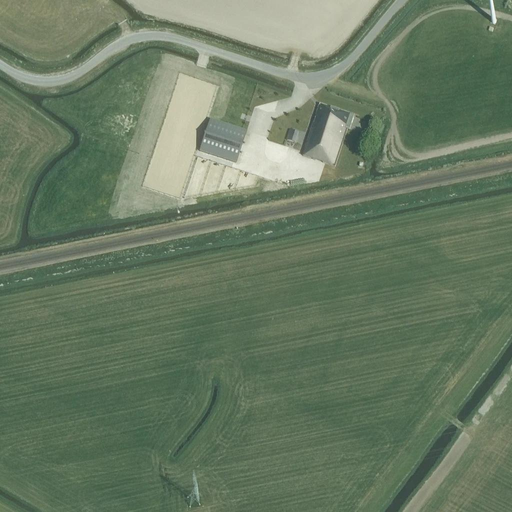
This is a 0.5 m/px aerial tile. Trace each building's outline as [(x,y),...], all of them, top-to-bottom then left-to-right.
[(159,60),(157,69),(194,77),(196,68),(159,60)] [(246,132),(210,120),(221,84),(208,80),(192,129),(205,133),(199,152),(236,163),(246,132)] [(228,95),(240,97),(241,92),(248,93),(249,89),(229,85),(228,95)] [(350,131),(352,125),(355,117),(320,106),(303,157),(335,168),(348,130),(350,131)] [(297,143),(301,132),(292,129),(288,140),(297,143)] [(291,155),(293,148),(284,145),(282,152),(291,155)] [(284,179),(283,176),(249,184),(250,190),(268,186),(268,187),(294,180),(295,183),(299,182),(297,176),(284,179)]
